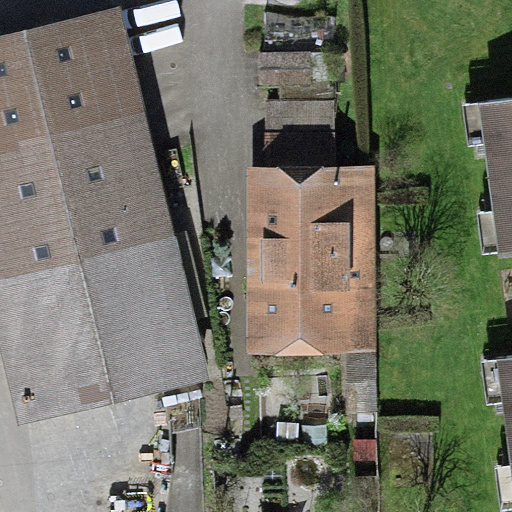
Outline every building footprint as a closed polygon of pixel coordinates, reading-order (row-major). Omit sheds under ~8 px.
[(116,17),(0,44),(0,390),(9,430),(203,384),(116,17)] [(310,47),(259,49),(260,83),(311,82),(310,47)] [(265,159),(248,159),(249,338),(377,338),(375,155),(336,156),(336,96),(264,97),(265,159)] [(511,110),(470,118),(496,265),(511,261),(511,110)] [(511,511),(511,366),(495,369),(510,511),(511,511)]
